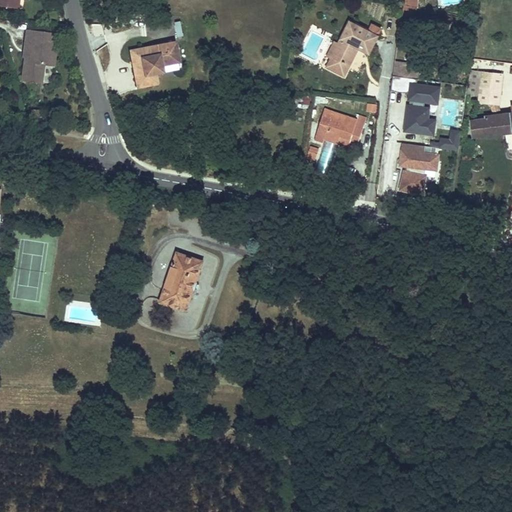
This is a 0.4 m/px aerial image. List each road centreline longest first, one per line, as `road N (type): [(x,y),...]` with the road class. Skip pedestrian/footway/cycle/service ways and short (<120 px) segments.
road 1 (tertiary): [(99,166),(511,249)]
road 2 (unknown): [(368,221),(376,159),(374,0)]
road 3 (residential): [(99,166),(102,109),(71,0)]
